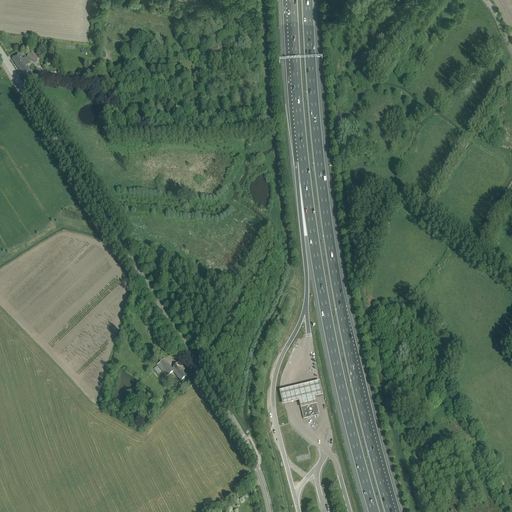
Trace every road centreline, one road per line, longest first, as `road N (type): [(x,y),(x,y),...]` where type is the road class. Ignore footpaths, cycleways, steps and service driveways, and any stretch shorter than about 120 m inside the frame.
road 1 (tertiary): [(269,511),(244,439),(0,51)]
road 2 (motorway): [(390,511),(332,259),(307,0)]
road 3 (motorway): [(303,162),(338,374),(374,511)]
road 4 (motorway): [(291,0),(303,162)]
road 5 (motorway): [(303,162),(306,308)]
